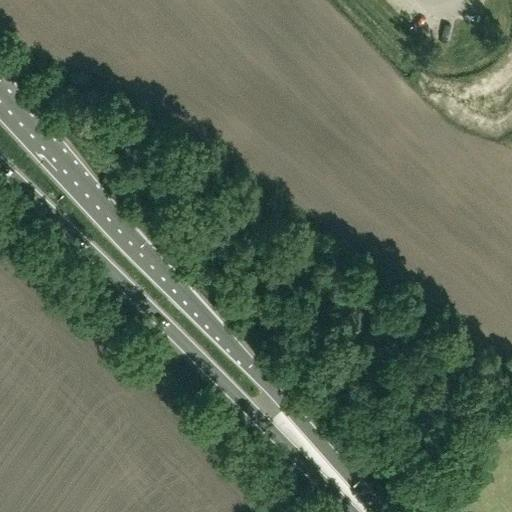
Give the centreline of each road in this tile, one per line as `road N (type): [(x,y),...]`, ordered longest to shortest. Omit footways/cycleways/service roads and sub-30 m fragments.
road 1 (primary): [(370,511),(330,456),(0,96)]
road 2 (primary): [(0,166),(355,511)]
